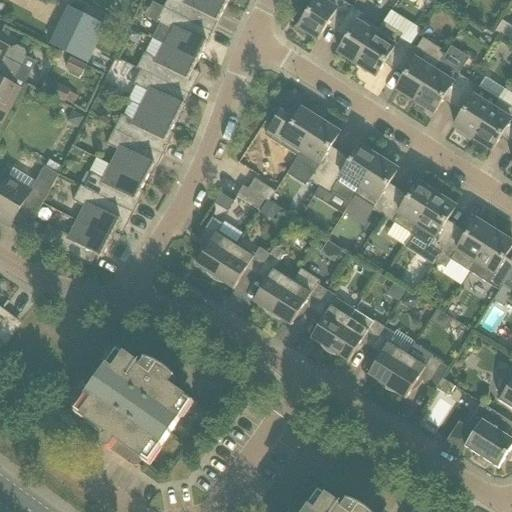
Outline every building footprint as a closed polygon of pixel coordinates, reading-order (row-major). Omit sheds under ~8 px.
[(168,0),(164,8),(213,34),(228,4),(219,0),(187,0),(187,1),(183,0),(168,0)] [(319,41),(330,23),(340,29),(353,8),(340,0),(317,0),(304,21),(302,20),(296,29),(305,35),(306,33),(319,41)] [(164,45),(199,63),(213,34),(164,8),(157,23),(172,31),(164,45)] [(340,29),(350,35),(339,54),(357,66),(380,30),(362,19),(365,15),(353,8),(340,29)] [(393,11),(386,20),(413,40),(420,30),(393,11)] [(91,59),(101,36),(62,17),(48,45),(97,69),(100,63),(91,59)] [(505,39),(511,27),(511,26),(503,21),(495,33),(505,39)] [(377,78),(388,60),(398,66),(412,45),(401,38),(403,36),(384,24),(380,30),(357,66),(377,78)] [(136,44),(140,35),(131,30),(126,40),(136,44)] [(142,69),(187,92),(193,81),(190,80),(199,63),(164,45),(153,39),(137,69),(141,71),(142,69)] [(398,66),(408,72),(397,91),(416,102),(437,68),(444,57),(445,58),(446,56),(440,53),(442,50),(423,39),(417,48),(412,45),(398,66)] [(10,49),(0,43),(0,109),(9,115),(23,90),(15,86),(29,59),(26,58),(27,55),(26,51),(18,47),(14,48),(13,51),(10,49)] [(435,115),(446,96),(456,103),(470,82),(459,75),(470,59),(452,47),(446,56),(445,58),(444,57),(437,68),(416,102),(435,115)] [(71,58),(66,69),(83,78),(88,66),(71,58)] [(149,93),(142,107),(176,125),(191,94),(187,92),(142,69),(141,71),(134,85),(149,93)] [(456,103),(467,109),(455,127),(474,139),(505,90),(486,78),(480,88),(470,82),(456,103)] [(75,107),(79,98),(70,93),(72,91),(67,89),(60,101),(65,103),(66,102),(75,107)] [(111,96),(109,91),(104,89),(100,91),(98,96),(99,100),(104,103),(108,101),(111,96)] [(493,151),(504,133),(511,138),(511,94),(505,90),(474,139),(493,151)] [(115,131),(164,156),(170,144),(167,142),(176,125),(142,107),(131,102),(123,116),(122,116),(115,131)] [(282,114),(278,120),(267,137),(280,146),(283,140),(302,152),(321,122),(310,115),(311,113),(302,107),(296,116),(298,117),(295,122),(282,114)] [(0,125),(3,127),(9,115),(0,109),(0,125)] [(78,129),(85,118),(74,111),(67,122),(78,129)] [(339,159),(329,152),(340,134),(321,122),(302,152),(297,162),(315,173),(310,182),(320,188),(339,159)] [(107,145),(108,146),(119,151),(112,166),(146,183),(155,166),(158,168),(164,156),(115,131),(107,145)] [(320,188),(330,195),(332,192),(351,204),(355,198),(380,159),(361,147),(349,165),(339,159),(320,188)] [(355,198),(384,217),(397,196),(387,189),(398,171),(380,159),(355,198)] [(93,174),(85,188),(84,191),(130,214),(134,216),(140,202),(137,200),(146,183),(112,166),(104,180),(93,174)] [(4,220),(24,232),(27,234),(27,233),(34,222),(60,176),(45,167),(31,191),(9,178),(1,191),(0,190),(0,222),(2,224),(4,220)] [(81,186),(85,188),(93,174),(90,173),(87,172),(80,186),(81,186)] [(277,193),(272,190),(256,179),(249,190),(265,200),(270,203),(277,193)] [(395,224),(413,235),(438,196),(419,184),(407,202),(397,196),(384,217),(395,224)] [(85,208),(78,222),(112,240),(121,223),(124,224),(130,214),(84,191),(85,188),(81,186),(74,202),(85,208)] [(237,197),(259,211),(265,200),(249,190),(244,187),(237,197)] [(455,233),(445,226),(457,208),(438,196),(413,235),(442,254),(455,233)] [(260,213),(273,220),(280,209),(267,202),(260,213)] [(210,246),(197,266),(206,272),(208,274),(209,276),(210,277),(212,279),(214,281),(237,245),(244,234),(225,222),(224,225),(213,219),(200,240),(210,246)] [(437,263),(447,268),(451,262),(470,273),(476,263),(495,233),(477,221),(465,239),(455,233),(442,254),(437,263)] [(27,233),(42,241),(48,229),(34,222),(27,233)] [(112,240),(78,222),(71,237),(49,226),(48,229),(42,241),(41,241),(91,266),(96,255),(103,259),(112,240)] [(511,271),(511,269),(503,263),(511,249),(511,243),(495,233),(476,263),(470,273),(488,286),(489,284),(500,290),(503,285),(511,271)] [(235,290),(247,270),(257,276),(271,255),(270,255),(260,248),(255,257),(237,245),(214,281),(216,282),(219,283),(222,284),(223,284),(235,290)] [(254,303),(264,309),(265,311),(267,313),(270,316),(272,317),(294,281),(276,270),(286,253),(276,247),(270,255),(271,255),(257,276),(267,283),(254,303)] [(292,327),(305,307),(315,313),(328,292),(318,286),(320,282),(302,270),(294,282),(294,281),(272,317),(275,319),(277,319),(280,320),(282,320),(292,327)] [(511,271),(503,285),(511,290),(511,271)] [(387,280),(380,275),(376,283),(382,287),(387,280)] [(356,311),(337,299),(338,298),(328,292),(315,313),(324,319),(312,339),(321,345),(323,348),(325,350),(327,352),(329,354),(356,311)] [(416,309),(421,301),(409,294),(402,305),(410,310),(416,309)] [(349,363),(362,343),(372,349),(385,328),(375,322),(374,323),(356,311),(329,354),(331,355),(333,356),(336,357),(340,357),(349,363)] [(0,352),(20,325),(7,316),(4,321),(0,318),(0,352)] [(369,376),(379,382),(379,383),(380,384),(382,387),(384,388),(386,390),(409,354),(391,342),(396,335),(385,328),(372,349),(382,356),(369,376)] [(395,393),(397,393),(407,399),(419,380),(429,386),(430,385),(437,390),(443,380),(443,379),(450,369),(414,346),(409,354),(386,390),(389,391),(392,393),(395,393)] [(159,366),(157,365),(153,364),(147,362),(146,363),(147,364),(143,369),(127,358),(116,374),(111,371),(113,368),(112,367),(87,401),(88,402),(91,399),(96,403),(85,419),(110,437),(105,443),(105,445),(105,446),(105,447),(106,449),(107,450),(108,451),(109,451),(111,451),(132,466),(133,466),(135,467),(137,467),(138,467),(139,466),(140,466),(140,465),(155,444),(160,448),(158,451),(159,451),(183,417),(182,416),(180,419),(175,415),(186,400),(171,389),(177,380),(182,371),(177,368),(171,365),(162,362),(159,366)] [(511,369),(510,374),(511,375),(511,383),(500,402),(511,409),(511,369)] [(449,397),(456,387),(443,380),(437,390),(449,397)] [(466,448),(466,449),(476,455),(474,460),(485,467),(488,463),(499,470),(511,450),(511,439),(507,436),(511,428),(511,423),(482,404),(466,429),(475,434),(466,448)] [(361,507),(359,506),(355,505),(348,503),(348,504),(349,504),(345,510),(329,499),(319,511),(312,511),(315,508),(313,508),(310,511),(383,511),(378,509),(373,506),(364,503),(361,507)]
